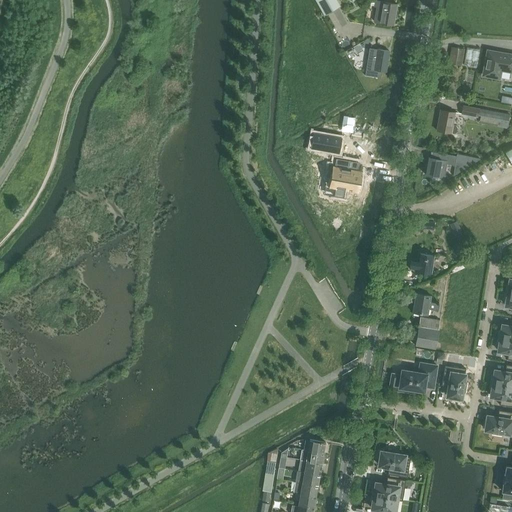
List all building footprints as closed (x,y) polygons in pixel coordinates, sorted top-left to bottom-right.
[(315,0),(324,16),(340,7),(335,0),(315,0)] [(393,25),(397,4),(376,0),(375,6),(377,7),(375,21),(393,25)] [(367,47),(364,41),(355,46),(358,52),(367,47)] [(461,64),(464,49),(452,47),(449,62),(461,64)] [(464,65),(477,67),(480,50),(467,47),(464,65)] [(369,48),(365,75),(381,77),(382,71),(386,71),(389,51),(377,49),(369,48)] [(511,54),(488,50),(484,74),(499,77),(500,69),(511,70),(511,54)] [(478,115),(479,109),(463,106),(462,114),(477,117),(478,115)] [(451,133),(451,132),(454,133),(456,131),(457,128),(456,125),(453,125),(455,112),(440,109),(436,130),(451,133)] [(479,109),(478,115),(481,115),(480,123),(507,128),(510,114),(479,109)] [(314,134),(311,147),(339,152),(341,139),(314,134)] [(455,163),(456,156),(439,153),(437,158),(428,157),(425,174),(439,177),(442,160),(455,163)] [(330,163),(328,174),(333,175),(331,183),(336,184),(335,193),(344,195),(346,186),(358,188),(361,168),(358,168),(359,159),(336,155),(335,164),(330,163)] [(424,221),(424,220),(417,219),(416,230),(422,231),(423,228),(433,229),(434,223),(424,221)] [(461,229),(454,232),(457,238),(464,235),(461,229)] [(431,274),(434,255),(418,253),(417,259),(411,258),(410,269),(416,270),(416,271),(431,274)] [(428,315),(429,309),(439,310),(440,303),(430,302),(431,296),(416,294),(413,313),(428,315)] [(415,345),(435,349),(440,320),(420,316),(415,345)] [(498,337),(511,339),(511,325),(503,324),(502,330),(499,330),(498,337)] [(511,339),(498,337),(497,344),(499,344),(498,350),(508,352),(507,359),(511,359),(511,339)] [(433,388),(437,365),(420,362),(419,372),(402,369),(401,374),(392,373),(389,388),(409,392),(410,387),(423,390),(424,386),(433,388)] [(491,382),(511,385),(511,365),(506,364),(505,371),(495,370),(494,376),(492,375),(491,382)] [(460,397),(461,398),(462,391),(465,391),(467,381),(464,381),(466,368),(445,365),(442,384),(449,386),(447,396),(453,396),(453,399),(459,400),(460,397)] [(511,385),(491,382),(490,389),(492,389),(491,395),(501,397),(500,404),(511,406),(511,385)] [(485,429),(492,430),(492,433),(502,435),(502,432),(511,433),(511,411),(499,410),(498,417),(488,415),(487,421),(485,421),(483,427),(486,427),(485,429)] [(308,450),(324,453),(325,442),(310,439),(305,440),(304,449),(308,450)] [(268,454),(267,460),(276,461),(278,448),(278,447),(268,452),(268,454)] [(322,464),(324,453),(308,450),(304,449),(302,449),(300,460),(322,464)] [(407,477),(411,456),(398,454),(399,450),(388,449),(388,452),(381,451),(381,453),(379,452),(378,459),(380,459),(379,465),(389,466),(388,474),(407,477)] [(280,456),(278,467),(285,468),(287,457),(281,456),(280,456)] [(267,460),(266,468),(275,469),(276,461),(267,460)] [(300,460),(298,471),(320,474),(322,464),(300,460)] [(511,466),(507,466),(502,491),(504,491),(502,498),(511,499),(511,466)] [(275,469),(266,468),(264,476),(273,478),(275,469)] [(318,485),(320,474),(298,471),(297,478),(303,479),(302,482),(318,485)] [(273,478),(264,476),(262,490),(264,490),(270,491),(271,491),(273,478)] [(372,495),(403,500),(406,480),(387,477),(386,484),(376,482),(375,488),(373,488),(372,495)] [(316,496),(318,485),(302,482),(302,483),(296,482),(294,491),(301,492),(300,493),(316,496)] [(300,493),(299,504),(314,507),(316,496),(300,493)] [(372,495),(371,502),(373,502),(372,508),(382,510),(381,511),(394,511),(397,499),(403,500),(372,495)] [(267,511),(269,503),(262,502),(260,511),(261,511),(267,511)]
